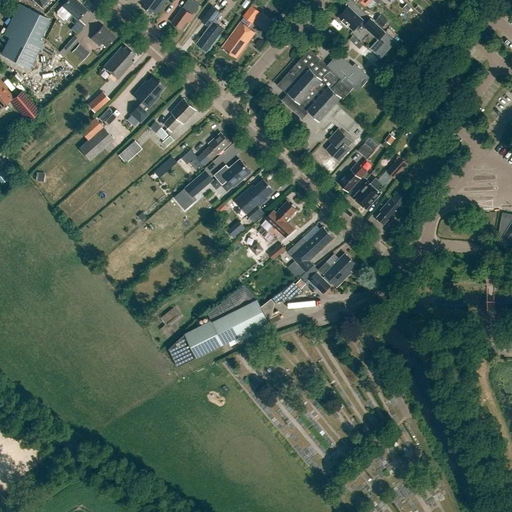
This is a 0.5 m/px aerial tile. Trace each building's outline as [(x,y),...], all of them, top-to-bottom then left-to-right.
[(32,0),(42,8),(49,0),(32,0)] [(78,19),(86,10),(75,0),(67,0),(62,6),(57,12),(57,14),(64,20),(66,20),(67,19),(74,25),(79,20),(78,19)] [(142,0),(141,1),(146,5),(144,7),(151,13),(152,11),(157,15),(168,0),(142,0)] [(182,0),(183,0),(188,0),(172,23),(181,30),(187,21),(189,23),(194,16),(193,15),(200,5),(194,1),(194,0),(182,0)] [(50,19),(19,4),(3,35),(8,38),(0,55),(29,69),(43,43),(39,41),(50,19)] [(244,18),(222,48),(233,56),(235,54),(238,57),(255,33),(248,28),(251,23),(252,24),(260,13),(251,6),(243,17),(244,18)] [(338,17),(353,31),(359,24),(365,29),(366,28),(378,40),(385,33),(371,19),(367,23),(348,6),(338,17)] [(220,13),(212,7),(201,21),(209,27),(197,44),(207,52),(224,29),(216,24),(219,21),(216,19),(220,13)] [(77,35),(86,26),(81,20),(72,29),(77,35)] [(445,30),(435,20),(431,24),(441,34),(445,30)] [(103,25),(90,39),(98,46),(101,43),(106,48),(115,37),(103,25)] [(196,43),(205,32),(199,28),(190,38),(196,43)] [(74,36),(63,48),(68,52),(79,40),(74,36)] [(363,46),(353,36),(349,40),(359,50),(363,46)] [(89,53),(79,44),(71,52),(82,61),(89,53)] [(121,47),(103,67),(118,80),(132,63),(129,60),(135,54),(126,46),(123,49),(121,47)] [(327,65),(310,50),(277,85),(287,95),(282,101),(303,120),(310,113),(320,121),(341,98),(342,100),(354,88),(358,91),(370,78),(355,64),(353,66),(338,53),(327,65)] [(138,105),(130,114),(140,123),(148,114),(145,111),(148,108),(159,96),(158,94),(165,87),(153,76),(144,86),(142,85),(133,95),(141,103),(139,106),(138,105)] [(126,90),(132,95),(140,86),(134,81),(126,90)] [(0,85),(0,106),(11,98),(0,85)] [(40,111),(23,90),(10,101),(27,122),(40,111)] [(102,92),(87,105),(95,113),(110,100),(102,92)] [(171,113),(173,115),(164,125),(172,132),(181,122),(183,124),(196,111),(184,99),(171,113)] [(95,118),(70,139),(77,147),(86,139),(87,140),(78,148),(79,149),(79,148),(90,161),(114,140),(95,118)] [(168,136),(161,127),(155,132),(163,141),(168,136)] [(349,146),(353,142),(338,128),(328,140),(332,143),(326,150),(339,162),(351,149),(349,146)] [(211,146),(203,152),(210,160),(218,154),(231,144),(221,133),(209,144),(211,146)] [(390,135),(384,146),(389,149),(395,138),(390,135)] [(169,137),(163,143),(167,148),(174,141),(169,137)] [(118,156),(126,164),(142,149),(135,141),(118,156)] [(181,159),(191,169),(200,161),(191,150),(181,159)] [(250,165),(240,154),(229,164),(225,160),(214,169),(222,178),(227,174),(233,181),(250,165)] [(161,179),(178,162),(172,156),(155,173),(161,179)] [(400,156),(386,171),(394,179),(408,164),(400,156)] [(365,179),(369,175),(357,164),(351,170),(339,183),(348,192),(362,177),(365,179)] [(7,169),(1,173),(7,181),(13,177),(7,169)] [(193,197),(206,187),(198,177),(185,188),(193,197)] [(368,182),(353,198),(366,209),(381,193),(378,191),(384,185),(376,178),(370,184),(368,182)] [(266,197),(273,191),(263,179),(254,187),(253,185),(235,201),(240,207),(234,212),(242,221),(248,216),(254,222),(264,213),(259,207),(261,204),(260,203),(267,198),(266,197)] [(406,198),(411,193),(406,188),(400,194),(406,198)] [(380,211),(382,213),(377,218),(384,224),(391,216),(393,217),(401,208),(401,207),(407,200),(398,192),(392,199),(391,199),(380,211)] [(265,219),(285,238),(294,228),(287,221),(297,210),(287,201),(276,213),(273,210),(265,219)] [(228,208),(223,203),(216,210),(220,215),(228,208)] [(502,238),(499,243),(506,247),(508,249),(510,250),(511,247),(511,214),(502,213),(498,238),(502,238)] [(306,272),(301,277),(306,282),(309,280),(323,294),(333,284),(337,287),(352,272),(351,271),(357,265),(345,254),(324,275),(326,276),(323,279),(317,272),(318,271),(313,266),(314,265),(310,261),(334,239),(323,227),(307,242),(303,238),(287,252),(295,261),(288,268),(297,278),(306,272)] [(273,260),(285,250),(281,244),(268,254),(273,260)] [(290,292),(288,290),(286,293),(291,298),(296,291),(299,293),(307,283),(302,279),(290,292)] [(258,300),(244,285),(209,316),(212,323),(185,334),(169,349),(178,367),(252,330),(254,334),(270,326),(258,300)] [(171,334),(179,328),(172,319),(164,325),(171,334)]
